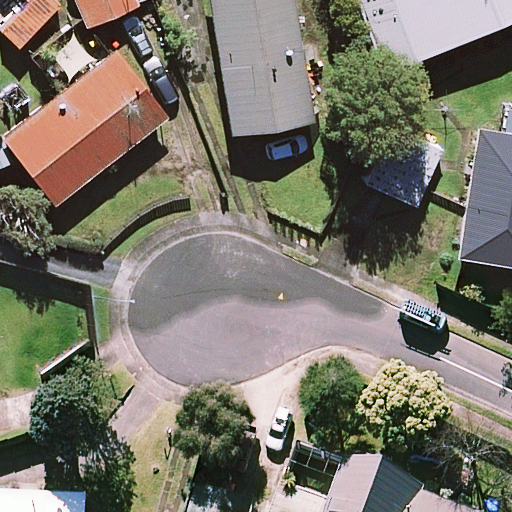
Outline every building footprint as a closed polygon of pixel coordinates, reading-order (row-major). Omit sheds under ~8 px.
[(134,0),(72,0),(83,24),(134,0)] [(305,116),(286,0),(205,0),(226,129),(305,116)] [(511,0),(354,0),(379,64),(511,13),(511,0)] [(160,113),(109,48),(0,133),(0,137),(49,200),(160,113)] [(511,104),(502,103),(498,128),(468,124),(448,250),(511,259),(511,104)] [(434,144),(383,122),(358,178),(410,200),(434,144)] [(455,511),(345,468),(327,511),(455,511)] [(247,511),(253,490),(220,481),(215,502),(189,495),(184,511),(247,511)] [(0,511),(84,511),(84,505),(0,502),(0,511)]
